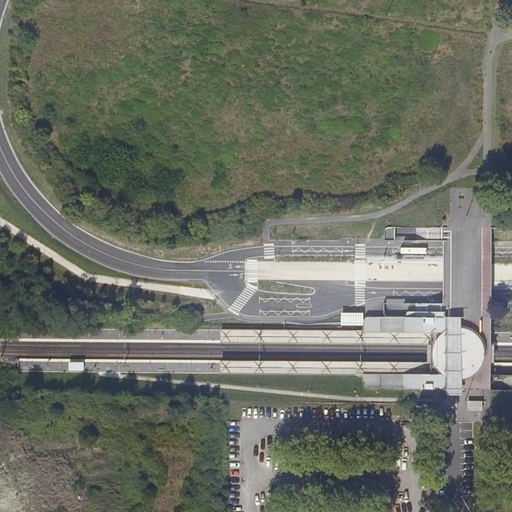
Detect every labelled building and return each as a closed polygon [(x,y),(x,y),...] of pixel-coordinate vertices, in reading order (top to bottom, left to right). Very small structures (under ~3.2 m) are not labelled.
[(442,249),(442,241),(384,241),(344,240),(344,249),(442,249)] [(364,312),(341,312),(341,320),(341,324),(363,324),(363,321),(364,312)] [(463,377),(463,363),(462,358),(462,341),(462,338),(462,324),(462,314),(446,315),(446,328),(447,375),(447,393),(463,393),(463,377)] [(469,325),(462,324),(462,338),(462,341),(462,358),(463,377),(468,376),(474,374),(480,369),(484,363),(485,360),(486,357),(487,352),(487,348),(486,344),(484,339),(483,337),(481,334),(478,330),(473,327),(469,325)] [(447,375),(446,328),(442,331),(439,334),(436,339),(433,346),(433,352),(434,359),(436,364),(439,369),(443,373),(447,375)] [(430,331),(221,329),(220,341),(430,343),(430,331)] [(220,373),(363,374),(429,375),(430,363),(220,361),(220,373)] [(469,409),(483,408),(482,405),(473,406),(473,401),(468,401),(469,409)]
